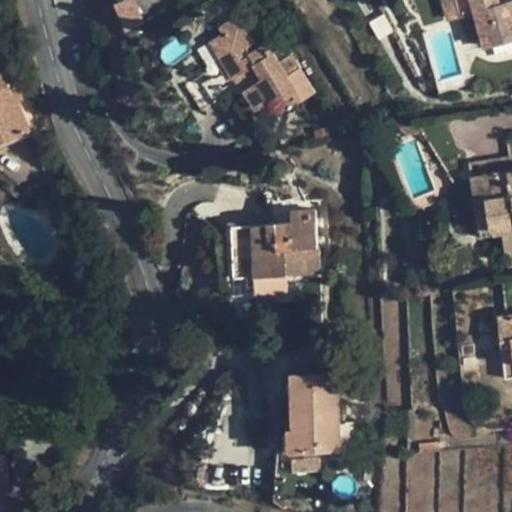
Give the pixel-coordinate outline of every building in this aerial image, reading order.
[(136,0),(128,0),(117,2),(122,27),(141,23),(136,0)] [(443,0),(449,20),(476,12),(485,48),(511,39),(511,2),(501,5),(499,0),(443,0)] [(299,105),(316,95),(300,68),(287,77),(265,42),(259,46),(241,17),(220,29),(223,36),(212,43),(254,112),(273,101),(278,107),(294,97),(299,105)] [(265,30),(273,37),(279,33),(268,25),(265,30)] [(279,32),(279,33),(273,37),(280,47),(286,43),(279,32)] [(0,144),(31,131),(14,90),(18,88),(3,54),(0,54),(0,144)] [(225,96),(208,72),(186,87),(203,111),(225,96)] [(422,133),(416,124),(398,127),(403,137),(422,133)] [(0,150),(34,135),(31,131),(0,144),(0,150)] [(480,231),(493,229),(484,175),(508,172),(508,174),(511,172),(511,165),(511,157),(469,163),(480,231)] [(511,172),(508,174),(508,172),(484,175),(493,229),(494,236),(504,235),(507,255),(511,254),(511,172)] [(256,274),(289,273),(318,271),(315,212),(291,213),(291,224),(232,227),(235,278),(247,278),(247,275),(256,274)] [(289,290),(289,273),(256,274),(247,275),(247,278),(248,284),(256,285),(257,290),(289,290)] [(511,377),(511,314),(499,316),(506,378),(511,377)] [(341,448),(339,372),(294,373),(295,429),(290,429),(290,449),(341,448)] [(418,453),(436,451),(436,442),(418,444),(418,453)] [(0,494),(13,493),(9,452),(0,453),(0,494)] [(321,470),(320,456),(290,458),(291,471),(321,470)]
